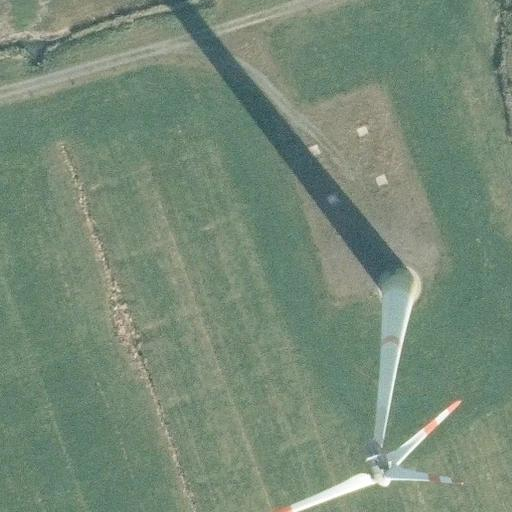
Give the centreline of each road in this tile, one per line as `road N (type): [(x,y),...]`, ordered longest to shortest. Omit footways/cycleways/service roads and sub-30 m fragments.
road 1 (track): [(0,88),(279,0)]
road 2 (track): [(229,16),(371,213)]
